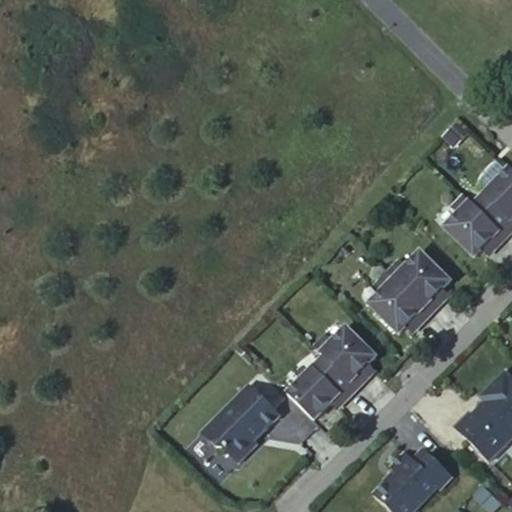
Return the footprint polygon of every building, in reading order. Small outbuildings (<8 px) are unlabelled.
[(511,179),(507,175),(471,212),(502,244),(511,233),(511,231),(507,227),(511,221),(511,179)] [(491,255),(502,244),(471,212),(461,203),(449,215),(456,221),(442,235),(471,264),(478,256),(485,249),(491,255)] [(485,249),(478,256),(484,262),(491,255),(485,249)] [(446,289),(417,261),(403,274),(397,268),(385,280),(426,321),(437,310),(431,304),(438,297),(446,289)] [(415,332),(426,321),(385,280),(373,292),(380,299),(366,312),(395,341),(403,333),(409,327),(415,332)] [(431,304),(437,310),(444,303),(438,297),(431,304)] [(409,327),(403,333),(409,339),(415,332),(409,327)] [(371,365),(343,337),(329,350),(323,344),(311,356),(320,365),(352,397),(363,386),(357,380),(364,373),(371,365)] [(320,365),(283,403),(309,428),(326,411),(335,402),(341,408),(352,397),(320,365)] [(364,373),(357,380),(363,386),(370,379),(364,373)] [(511,439),(511,386),(501,376),(475,404),(480,409),(467,423),(465,421),(452,436),(485,468),(511,439)] [(245,395),(200,441),(216,457),(219,459),(233,473),(253,452),(251,450),(275,424),(245,395)] [(335,402),(326,411),(332,417),(341,408),(335,402)] [(372,500),(384,511),(416,511),(435,494),(437,495),(448,484),(420,457),(410,467),(402,459),(388,473),(394,478),(372,500)]
